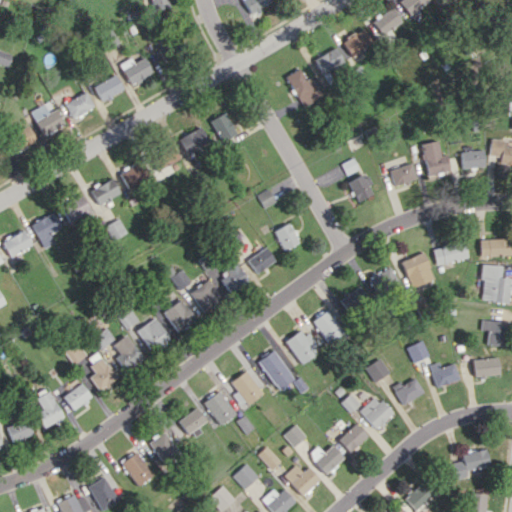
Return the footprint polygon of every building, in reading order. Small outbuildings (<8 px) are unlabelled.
[(172,6),(170,0),(149,0),(151,11),(172,6)] [(242,0),(251,17),(262,11),(260,7),(272,1),(271,0),(242,0)] [(396,0),(407,15),(427,0),(396,0)] [(401,21),(391,7),(371,21),(381,35),(401,21)] [(350,55),(372,43),(363,27),(341,39),(350,55)] [(343,64),(336,48),(313,57),(320,73),(343,64)] [(10,54),(0,49),(0,63),(6,66),(10,54)] [(130,57),(119,62),(128,84),(152,74),(144,56),(132,61),(130,57)] [(305,79),(299,68),(284,75),(301,106),(322,95),(312,75),(305,79)] [(122,91),(115,74),(92,85),(100,101),(122,91)] [(93,106),(85,91),(63,102),(71,118),(93,106)] [(41,135),(62,126),(50,100),(29,109),(41,135)] [(209,119),(219,143),(235,136),(224,112),(209,119)] [(34,140),(25,125),(4,138),(13,153),(34,140)] [(207,141),(198,126),(176,138),(185,153),(207,141)] [(499,157),(498,162),(511,163),(511,146),(505,145),(506,140),(489,138),(487,155),(499,157)] [(444,153),(439,154),(435,140),(420,143),(427,175),(448,170),(444,153)] [(150,159),(161,170),(176,154),(165,143),(150,159)] [(460,150),(460,167),(482,166),(482,149),(460,150)] [(393,185),(414,178),(409,162),(388,169),(393,185)] [(128,189),(144,179),(134,163),(118,173),(128,189)] [(365,172),(346,182),(356,201),(371,193),(366,185),(371,183),(365,172)] [(118,193),(110,178),(89,189),(97,204),(118,193)] [(262,207),(273,201),(267,188),(255,195),(262,207)] [(69,223),(90,210),(80,195),(59,208),(69,223)] [(60,227),(51,211),(29,223),(43,248),(54,242),(49,234),(60,227)] [(104,224),(109,239),(125,233),(119,218),(104,224)] [(272,230),(282,251),(298,243),(288,222),(272,230)] [(0,241),(8,256),(31,245),(23,229),(0,241)] [(511,255),(511,238),(478,239),(479,256),(511,255)] [(431,249),(435,265),(467,257),(462,241),(431,249)] [(253,273),(273,261),(265,247),(245,258),(253,273)] [(411,287),(433,279),(423,252),(401,260),(411,287)] [(247,278),(234,261),(216,276),(229,293),(247,278)] [(501,265),(481,264),(479,300),(509,302),(510,278),(500,277),(501,265)] [(190,281),(179,268),(168,277),(178,290),(190,281)] [(396,285),(391,268),(368,275),(373,292),(396,285)] [(202,311),(220,298),(206,278),(188,292),(202,311)] [(349,314),(369,301),(360,286),(340,298),(349,314)] [(162,310),(175,331),(194,320),(181,299),(162,310)] [(124,328),(137,320),(130,309),(117,316),(124,328)] [(343,332),(328,309),(312,319),(327,342),(343,332)] [(168,338),(154,317),(135,329),(150,351),(168,338)] [(479,330),(487,331),(485,344),(501,346),(504,321),(480,319),(479,330)] [(318,350),(301,328),(284,341),(301,363),(318,350)] [(95,336),(100,346),(113,339),(107,330),(95,336)] [(123,370),(141,358),(126,334),(111,343),(118,353),(114,356),(123,370)] [(85,354),(76,342),(64,351),(72,363),(85,354)] [(293,379),(272,349),(257,360),(277,389),(293,379)] [(471,358),(472,376),(498,374),(497,357),(471,358)] [(365,366),(372,381),(388,373),(381,358),(365,366)] [(458,379),(453,363),(440,367),(438,361),(427,364),(434,386),(458,379)] [(242,405),(260,394),(247,370),(228,381),(242,405)] [(422,392),(413,377),(401,384),(400,381),(390,386),(401,404),(422,392)] [(89,396),(80,382),(61,395),(71,409),(89,396)] [(35,397),(41,409),(35,412),(43,428),(62,418),(47,390),(35,397)] [(234,413),(218,390),(202,401),(218,424),(234,413)] [(357,402),(349,394),(341,402),(349,411),(357,402)] [(357,411),(374,428),(391,413),(374,395),(357,411)] [(176,420),(185,433),(204,421),(195,407),(176,420)] [(5,426),(11,442),(31,433),(25,418),(5,426)] [(366,435),(354,422),(336,439),(348,451),(366,435)] [(305,436),(294,423),(281,434),(291,447),(305,436)] [(149,439),(160,463),(177,455),(166,431),(149,439)] [(316,445),(306,453),(323,473),(342,457),(330,444),(321,452),(316,445)] [(255,454),(269,469),(278,460),(264,445),(255,454)] [(465,476),(464,469),(488,466),(485,448),(459,452),(461,460),(448,461),(450,478),(465,476)] [(120,461),(135,485),(151,475),(137,451),(120,461)] [(230,475),(242,489),(256,476),(244,463),(230,475)] [(306,466),(300,471),(294,464),(282,475),(299,495),(317,479),(306,466)] [(85,485),(99,510),(116,501),(103,476),(85,485)] [(431,494),(418,482),(402,498),(415,510),(431,494)] [(218,511),(233,499),(221,484),(206,496),(218,511)] [(283,488),(275,493),(272,488),(260,498),(270,511),(280,511),(294,502),(283,488)] [(464,511),(482,511),(483,493),(465,492),(464,511)] [(81,511),(86,510),(81,493),(56,501),(60,511),(81,511)]
